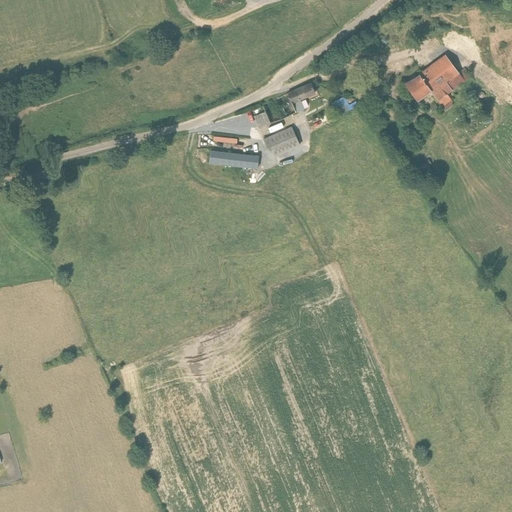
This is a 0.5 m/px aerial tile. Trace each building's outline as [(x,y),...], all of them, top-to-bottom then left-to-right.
[(471,92),(450,65),(410,96),(423,113),(436,103),(444,112),(471,92)] [(315,95),(266,116),(269,125),(275,137),(310,122),(305,112),(320,105),(315,95)] [(355,107),(342,114),(348,127),(361,120),(355,107)] [(304,156),(296,139),(269,152),(278,169),(304,156)] [(263,170),(215,164),(214,176),(262,182),(263,170)]
